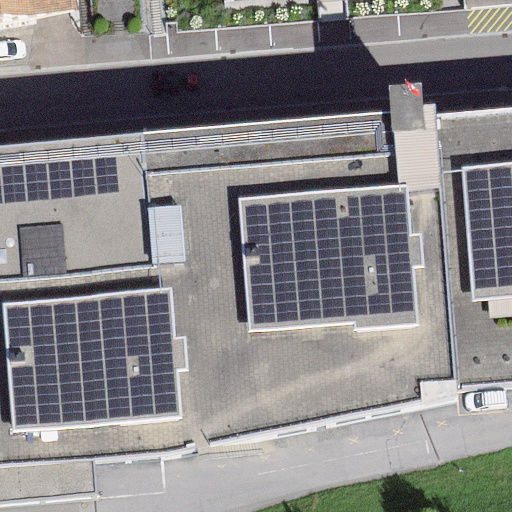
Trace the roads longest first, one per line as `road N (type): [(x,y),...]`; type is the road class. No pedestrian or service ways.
road 1 (tertiary): [(0,105),(511,67)]
road 2 (unclassified): [(511,431),(175,511)]
